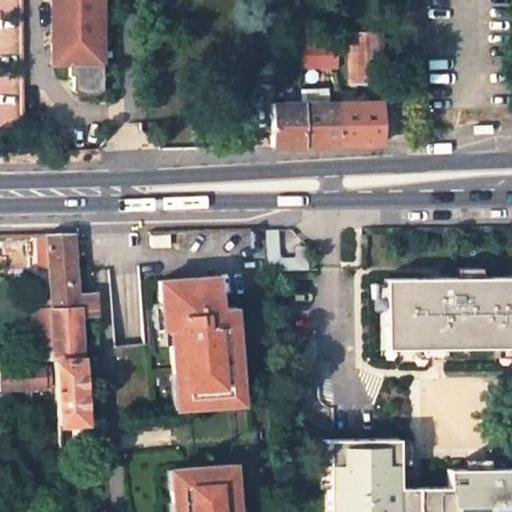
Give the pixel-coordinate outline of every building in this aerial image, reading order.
[(51,49),(52,64),(68,64),(68,75),(72,75),(72,90),(79,92),(87,93),(96,91),(102,89),(101,0),(56,0),(56,3),(52,3),(51,31),(57,31),(57,49),(51,49)] [(378,81),(377,33),(346,34),(347,82),(378,81)] [(272,69),(335,66),(334,41),(264,43),(265,69),(272,69)] [(251,95),(273,95),(272,69),(265,69),(251,70),(251,95)] [(327,88),(298,89),(298,102),(327,102),(327,88)] [(327,102),(270,104),(270,145),(323,144),(379,142),(378,101),(327,102)] [(49,306),(49,308),(76,307),(76,295),(71,232),(45,232),(49,306)] [(150,235),(150,246),(169,245),(169,234),(150,235)] [(385,277),(385,346),(511,345),(511,275),(458,276),(385,277)] [(169,374),(172,409),(230,404),(227,368),(223,369),(222,351),(226,351),(222,307),(210,308),(207,277),(152,281),(146,281),(151,331),(158,331),(161,375),(169,374)] [(76,295),(76,307),(49,308),(52,343),(59,425),(85,423),(81,376),(77,315),(93,313),(92,293),(76,295)] [(52,343),(49,308),(49,306),(32,307),(35,344),(52,343)] [(43,386),(42,365),(0,367),(0,370),(1,388),(43,386)] [(446,485),(397,485),(397,437),(369,437),(325,437),(325,511),(511,511),(511,467),(488,468),(446,468),(446,485)] [(231,511),(232,509),(235,509),(231,464),(176,468),(178,488),(169,489),(170,502),(179,502),(179,511),(231,511)]
